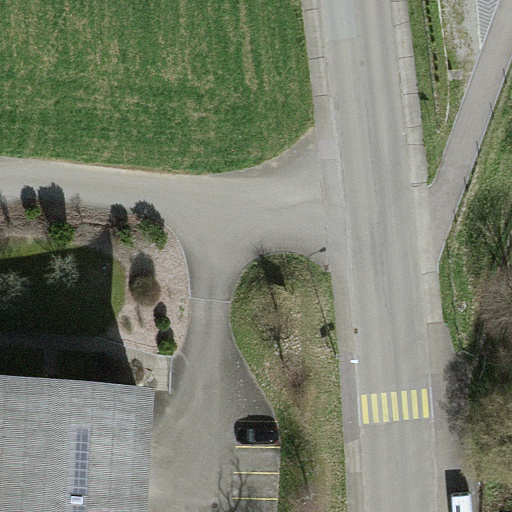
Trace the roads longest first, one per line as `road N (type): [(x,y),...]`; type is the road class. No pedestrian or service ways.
road 1 (primary): [(398,511),(351,0)]
road 2 (track): [(373,199),(210,205),(0,180)]
